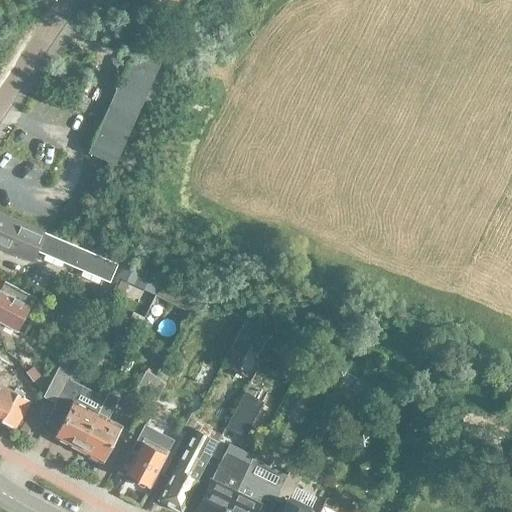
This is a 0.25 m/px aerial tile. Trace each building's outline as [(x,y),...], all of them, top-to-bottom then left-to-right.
[(132,119),(158,62),(134,51),(108,108),(88,153),(112,164),(132,119)] [(44,232),(0,213),(0,246),(28,259),(34,245),(38,247),(44,232)] [(38,247),(36,251),(40,252),(109,282),(118,263),(70,243),(52,235),(44,232),(38,247)] [(123,266),(118,277),(133,285),(139,274),(123,266)] [(139,274),(133,285),(153,294),(159,281),(140,272),(139,274)] [(201,297),(164,279),(155,296),(193,314),(201,297)] [(24,292),(14,286),(5,281),(0,289),(0,320),(17,330),(35,298),(24,292)] [(103,284),(98,296),(105,299),(110,288),(103,284)] [(245,319),(230,349),(244,356),(260,326),(245,319)] [(303,347),(280,335),(273,348),(296,360),(303,347)] [(312,362),(342,378),(350,362),(320,347),(312,362)] [(72,352),(68,359),(76,362),(79,355),(72,352)] [(62,360),(43,395),(56,402),(76,367),(62,360)] [(156,368),(161,371),(164,364),(159,361),(156,368)] [(25,372),(33,382),(40,377),(33,367),(25,372)] [(146,371),(146,372),(135,392),(149,399),(160,378),(146,371)] [(12,377),(7,374),(0,385),(0,421),(14,429),(30,401),(6,388),(8,384),(12,377)] [(67,384),(45,422),(58,429),(55,436),(78,449),(108,392),(101,388),(98,394),(81,385),(78,390),(67,384)] [(382,385),(374,399),(392,410),(401,396),(382,385)] [(244,391),(225,427),(244,437),(263,401),(244,391)] [(108,392),(78,449),(101,461),(120,427),(105,419),(112,407),(110,406),(116,395),(108,392)] [(411,415),(401,442),(414,447),(417,440),(424,443),(432,423),(411,415)] [(28,416),(19,430),(28,434),(32,418),(28,416)] [(195,430),(183,453),(158,500),(180,511),(210,455),(202,451),(209,437),(195,430)] [(148,486),(165,454),(143,442),(126,474),(136,479),(137,484),(142,486),(146,484),(148,486)] [(224,511),(234,493),(243,474),(249,463),(225,452),(210,481),(195,511),(224,511)] [(277,501),(292,473),(289,471),(279,491),(259,481),(243,474),(234,493),(224,511),(253,511),(255,509),(261,511),(270,511),(276,501),(277,501)] [(300,477),(292,473),(277,501),(283,504),(279,511),(308,511),(315,498),(295,488),(300,477)]
